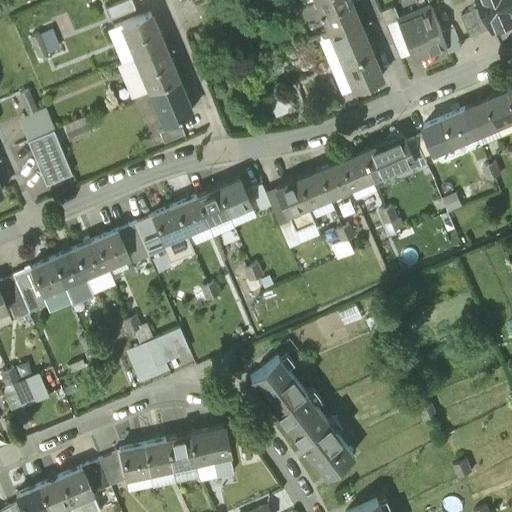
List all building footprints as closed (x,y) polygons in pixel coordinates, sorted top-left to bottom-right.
[(221,0),(205,0),(193,5),(202,26),(227,15),(221,0)] [(348,0),(315,0),(328,30),(357,18),(348,0)] [(511,0),(480,0),(483,4),(492,26),(511,16),(511,0)] [(392,2),(380,7),(387,23),(397,19),(399,18),(392,2)] [(483,4),(462,13),(472,35),(492,26),(483,4)] [(399,18),(397,19),(410,51),(414,59),(448,46),(442,31),(431,5),(399,18)] [(149,12),(121,24),(135,57),(164,45),(149,12)] [(381,77),(357,18),(328,30),(353,89),(381,77)] [(410,51),(397,19),(387,23),(400,56),(410,51)] [(234,44),(225,24),(217,28),(226,47),(234,44)] [(453,26),(442,31),(448,46),(450,51),(461,46),(453,26)] [(47,53),(38,33),(30,37),(38,57),(47,53)] [(164,45),(135,57),(149,89),(177,77),(164,45)] [(177,77),(149,89),(163,122),(191,110),(177,77)] [(511,117),(511,98),(508,88),(486,97),(497,123),(511,117)] [(28,90),(20,93),(29,113),(37,109),(28,90)] [(255,93),(247,97),(256,116),(264,112),(255,93)] [(486,97),(465,106),(476,132),(497,123),(486,97)] [(465,106),(443,116),(454,142),(476,132),(465,106)] [(179,123),(159,132),(164,142),(184,134),(179,123)] [(88,124),(68,133),(72,141),(92,133),(88,124)] [(52,130),(26,140),(46,184),(71,173),(52,130)] [(435,152),(427,132),(416,136),(425,157),(435,152)] [(387,140),(361,151),(371,177),(372,178),(412,160),(413,159),(405,141),(402,133),(397,136),(394,134),(388,137),(387,140)] [(425,157),(416,136),(405,141),(413,159),(412,160),(415,167),(427,162),(425,157)] [(361,151),(339,160),(350,186),(371,177),(361,151)] [(350,186),(339,160),(318,169),(329,195),(350,186)] [(500,174),(495,161),(489,164),(494,176),(500,174)] [(489,164),(483,166),(488,179),(494,176),(489,164)] [(318,169),(296,179),(307,205),(329,195),(318,169)] [(239,177),(217,186),(228,212),(250,203),(239,177)] [(291,181),(266,191),(271,204),(275,215),(301,204),(291,181)] [(262,183),(251,188),(260,209),(271,204),(266,191),(262,183)] [(217,186),(195,195),(206,221),(228,212),(217,186)] [(206,221),(195,195),(174,205),(185,230),(206,221)] [(174,205),(152,214),(163,240),(185,230),(174,205)] [(396,218),(391,205),(385,208),(390,221),(396,218)] [(390,221),(385,208),(378,211),(384,224),(390,221)] [(148,216),(135,221),(144,243),(157,237),(148,216)] [(135,221),(117,229),(128,254),(132,262),(148,254),(144,243),(135,221)] [(353,236),(348,224),(342,226),(347,239),(353,236)] [(341,241),(332,245),(338,259),(353,253),(347,239),(342,226),(336,229),(341,241)] [(117,229),(95,238),(106,264),(128,254),(117,229)] [(95,238),(91,240),(89,236),(83,238),(85,242),(74,247),(85,273),(93,291),(114,282),(106,264),(95,238)] [(74,247),(53,256),(63,282),(85,273),(74,247)] [(53,256),(31,265),(42,291),(63,282),(53,256)] [(256,263),(250,265),(255,278),(262,275),(256,263)] [(31,265),(13,273),(29,311),(47,303),(42,291),(31,265)] [(255,278),(250,265),(244,268),(249,281),(255,278)] [(13,273),(0,278),(16,316),(29,311),(13,273)] [(219,294),(213,281),(207,284),(212,297),(219,294)] [(207,284),(201,287),(206,299),(212,297),(207,284)] [(391,312),(378,317),(384,330),(396,324),(391,312)] [(135,315),(128,317),(134,330),(140,327),(135,315)] [(134,330),(128,317),(122,320),(127,333),(134,330)] [(178,326),(154,337),(163,359),(164,358),(188,348),(178,326)] [(92,333),(85,336),(91,348),(97,346),(92,333)] [(85,336),(79,338),(84,351),(91,348),(85,336)] [(154,337),(129,347),(142,377),(167,366),(164,358),(163,359),(154,337)] [(407,348),(394,354),(405,378),(418,373),(407,348)] [(352,455),(277,356),(250,376),(325,475),(352,455)] [(19,379),(13,366),(7,369),(12,382),(19,379)] [(7,369),(1,372),(6,384),(12,382),(7,369)] [(22,404),(13,382),(2,387),(11,409),(22,404)] [(431,403),(418,409),(424,421),(437,416),(431,403)] [(223,426),(188,433),(194,461),(212,457),(216,475),(233,472),(223,426)] [(188,433),(165,438),(171,465),(194,461),(188,433)] [(165,438),(142,442),(148,470),(171,465),(165,438)] [(142,442),(119,447),(125,475),(148,470),(142,442)] [(121,479),(115,451),(99,458),(110,484),(121,479)] [(99,458),(86,464),(97,490),(110,484),(99,458)] [(466,459),(454,464),(459,477),(472,471),(466,459)] [(81,466),(59,475),(70,501),(92,492),(81,466)] [(59,475),(38,484),(48,511),(70,501),(59,475)] [(38,484),(15,494),(18,501),(22,511),(44,511),(48,511),(38,484)] [(381,511),(376,499),(345,511),(381,511)] [(22,511),(18,501),(9,506),(11,511),(22,511)]
